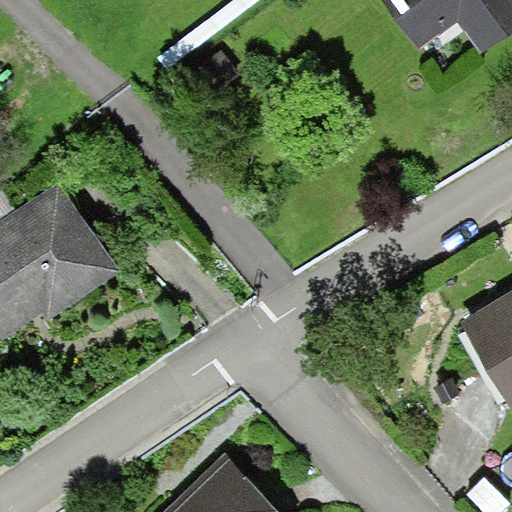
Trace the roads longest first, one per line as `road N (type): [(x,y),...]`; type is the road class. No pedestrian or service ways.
road 1 (residential): [(244,338),(511,170)]
road 2 (residential): [(0,505),(244,338)]
road 3 (residential): [(408,511),(244,338)]
